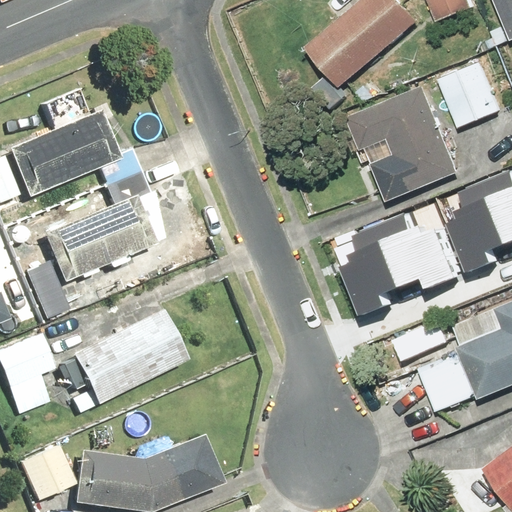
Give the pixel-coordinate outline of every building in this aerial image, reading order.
[(343,89),(420,20),(401,0),(363,0),(308,50),(343,89)] [(468,0),(427,0),(436,21),(472,7),(468,0)] [(511,0),(496,0),(511,39),(511,0)] [(480,59),(437,77),(458,127),(501,109),(480,59)] [(460,172),(425,86),(349,117),(363,152),(392,140),(398,156),(373,166),(388,201),(460,172)] [(3,151),(23,197),(113,159),(94,114),(3,151)] [(511,172),(511,170),(484,181),(509,243),(511,241),(511,172)] [(446,222),(466,272),(491,262),(487,252),(509,243),(484,181),(456,192),(462,209),(453,213),(455,218),(446,222)] [(38,233),(58,283),(149,245),(129,196),(38,233)] [(427,288),(453,278),(433,228),(423,231),(421,226),(412,230),(405,213),(379,224),(403,286),(423,278),(427,288)] [(340,265),(360,315),(385,305),(381,295),(403,286),(379,224),(350,235),(357,252),(347,256),(350,261),(340,265)] [(40,263),(14,273),(32,320),(59,310),(40,263)] [(460,346),(481,400),(511,387),(511,303),(497,309),(505,328),(460,346)] [(92,406),(179,361),(153,311),(66,355),(92,406)] [(34,330),(0,345),(0,381),(14,414),(44,401),(33,377),(51,369),(34,330)] [(67,504),(125,511),(148,511),(215,485),(195,437),(138,461),(74,452),(67,504)] [(51,447),(15,461),(24,484),(5,491),(11,508),(67,487),(51,447)] [(511,449),(484,471),(511,508),(511,449)]
